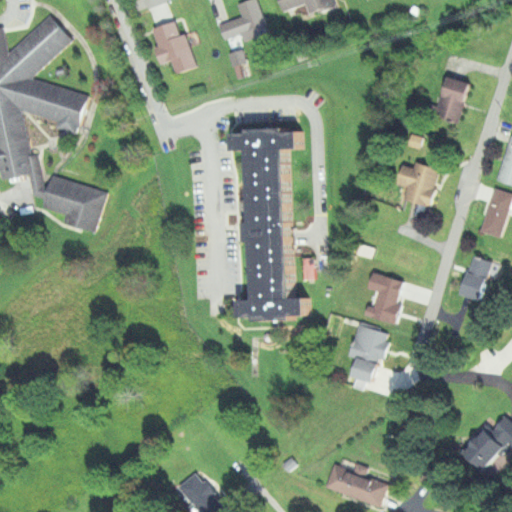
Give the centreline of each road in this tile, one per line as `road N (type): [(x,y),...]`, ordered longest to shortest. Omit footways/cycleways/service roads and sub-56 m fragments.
road 1 (residential): [(496,380),(420,372),(416,361),(511,52)]
road 2 (residential): [(114,0),(165,128)]
